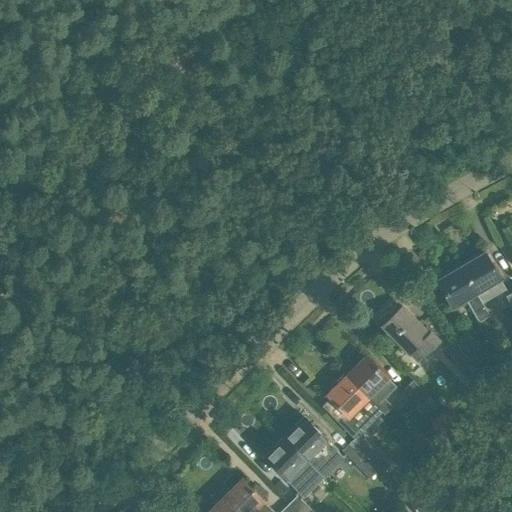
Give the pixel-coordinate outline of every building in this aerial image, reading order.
[(484,252),(460,266),(482,303),(482,302),(505,288),(484,252)] [(482,303),(460,266),(436,280),(451,307),(452,306),(465,298),(479,321),(489,315),(482,303)] [(416,362),(438,341),(429,332),(428,333),(401,306),(381,325),(416,362)] [(467,358),(477,352),(464,333),(455,339),(467,358)] [(466,378),(476,371),(472,365),(468,359),(467,358),(455,339),(444,347),(466,378)] [(475,354),(468,359),(472,365),(479,360),(475,354)] [(366,355),(346,375),(381,411),(384,415),(393,406),(385,398),(397,387),(366,355)] [(346,375),(325,395),(329,399),(322,406),(353,436),(362,428),(363,429),(381,411),(346,375)] [(510,397),(511,395),(511,375),(501,382),(510,397)] [(431,416),(438,409),(428,398),(429,396),(412,380),(403,389),(431,416)] [(303,417),(284,436),(323,477),(342,457),(324,439),(325,439),(303,417)] [(381,473),(389,465),(359,434),(351,442),(381,473)] [(284,436),(263,456),(304,497),(324,478),(323,477),(284,436)] [(372,482),(381,473),(351,442),(342,450),(372,482)] [(451,467),(407,496),(417,511),(433,511),(466,490),(451,467)] [(274,511),(241,478),(222,497),(236,511),(274,511)] [(314,511),(297,495),(288,504),(295,511),(314,511)] [(206,511),(236,511),(222,497),(206,511)]
